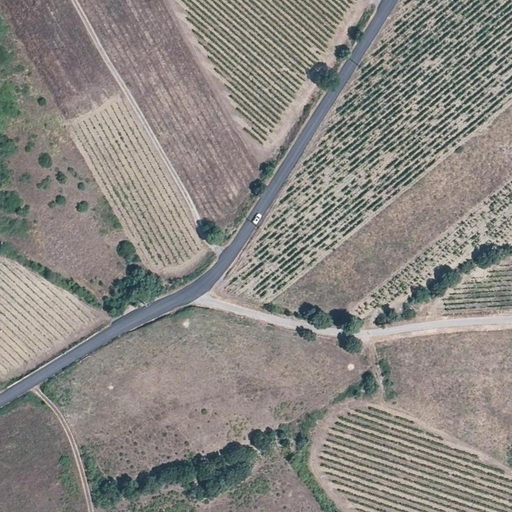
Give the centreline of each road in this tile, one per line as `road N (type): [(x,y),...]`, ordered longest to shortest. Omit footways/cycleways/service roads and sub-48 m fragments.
road 1 (tertiary): [(392,0),(246,233),(192,294)]
road 2 (unclassified): [(511,322),(325,331),(192,294)]
road 3 (track): [(228,259),(202,236),(196,210),(76,0)]
road 4 (tertiary): [(192,294),(0,401)]
